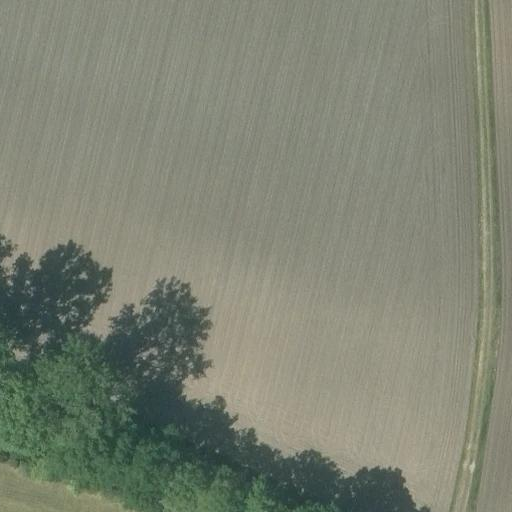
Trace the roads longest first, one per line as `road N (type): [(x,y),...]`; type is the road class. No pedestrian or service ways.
road 1 (track): [(475,0),(490,329),(464,511)]
road 2 (unclassified): [(276,511),(0,387)]
